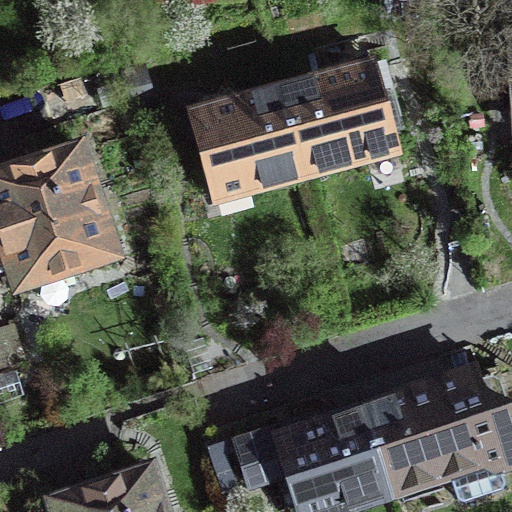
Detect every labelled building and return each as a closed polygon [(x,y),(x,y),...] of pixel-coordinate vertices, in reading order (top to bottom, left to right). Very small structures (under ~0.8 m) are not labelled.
[(284,92),(306,173),(395,149),(374,68),(284,92)] [(306,173),(284,92),(195,116),(217,197),(306,173)] [(113,254),(78,149),(0,174),(0,228),(19,286),(113,254)] [(0,333),(0,369),(24,361),(14,329),(0,333)] [(477,373),(365,410),(392,492),(451,473),(459,498),(466,502),(502,490),(507,483),(502,467),(511,464),(511,412),(510,407),(502,403),(488,407),(477,373)] [(301,511),(332,511),(392,492),(365,410),(280,438),(277,429),(237,442),(252,485),(289,473),(301,511)] [(164,511),(150,470),(55,503),(58,511),(164,511)]
